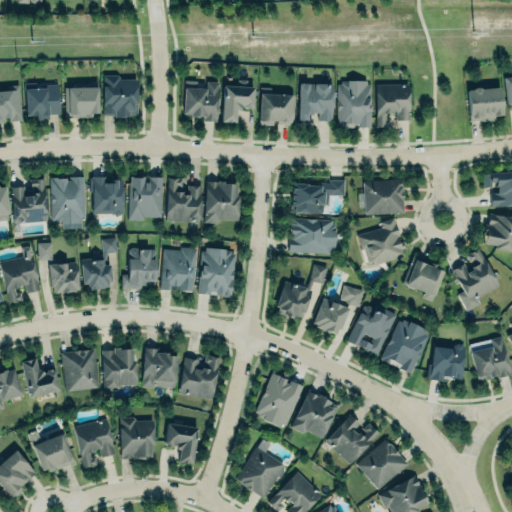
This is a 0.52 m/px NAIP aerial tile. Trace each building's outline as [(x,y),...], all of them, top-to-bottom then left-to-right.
[(511,75),(502,77),(506,106),(511,105),(511,75)] [(135,115),(136,76),(102,76),(101,115),(135,115)] [(336,82),(335,126),(347,126),(345,122),(357,122),(355,126),(370,126),(370,102),(368,102),(368,97),(369,96),(369,83),(365,83),(366,79),(346,79),(346,80),(340,80),(340,83),(336,82)] [(216,120),(216,81),(182,80),(181,115),(201,115),(200,120),(216,120)] [(374,83),(408,82),(409,119),(394,119),(395,110),(389,110),(389,112),(384,112),(384,117),(389,117),(389,126),(374,126),(374,83)] [(0,90),(0,121),(3,121),(3,120),(20,119),(18,83),(6,84),(7,90),(0,90)] [(24,87),(45,87),(45,83),(57,83),(59,112),(48,113),(48,118),(36,119),(36,114),(25,115),(24,87)] [(298,83),(331,84),(330,120),(317,119),(317,111),(311,111),(311,113),(307,113),(306,117),(311,117),(310,125),(297,124),(298,83)] [(222,84),(253,85),(252,106),(250,108),(245,108),(243,106),(243,105),(240,104),(241,105),(236,110),(235,108),(234,121),(220,121),(222,84)] [(91,116),(91,112),(97,112),(97,86),(63,86),(64,114),(69,114),(69,116),(91,116)] [(501,114),(498,86),(465,88),(468,121),(493,119),(493,115),(501,114)] [(260,92),(293,94),(292,121),(288,121),(288,124),(276,123),(276,120),(273,119),(272,124),(258,123),(260,92)] [(481,172),(487,172),(487,171),(511,169),(511,203),(489,205),(489,198),(489,191),(496,191),(496,185),(494,185),(494,180),(490,181),(490,186),(481,186),(481,172)] [(48,175),(50,219),(54,219),(54,222),(60,222),(61,227),(80,226),(79,218),(84,218),(82,175),(69,175),(69,177),(72,179),(65,179),(65,176),(56,176),(56,175),(48,175)] [(121,178),(121,212),(119,212),(118,213),(114,214),(112,212),(91,212),(91,191),(88,191),(88,176),(90,176),(90,175),(104,175),(104,181),(107,181),(107,178),(121,178)] [(129,175),(161,175),(160,216),(142,216),(141,218),(127,218),(128,181),(129,181),(129,175)] [(29,178),(43,177),(46,219),(12,222),(10,186),(23,185),(23,187),(21,191),(21,195),(33,194),(32,191),(37,191),(36,186),(29,186),(29,178)] [(198,221),(199,185),(184,184),(184,178),(166,177),(164,220),(198,221)] [(362,213),(402,212),(400,178),(361,179),(362,213)] [(239,194),(237,219),(218,218),(218,220),(216,222),(202,221),(204,180),(216,180),(216,179),(227,179),(227,182),(236,183),(235,194),(239,194)] [(291,182),(306,183),(306,184),(317,184),(317,181),(327,181),(327,179),(342,179),(342,193),(327,193),(327,203),(320,203),(321,204),(321,211),(320,212),(293,211),(293,210),(289,210),(291,182)] [(0,219),(8,219),(5,185),(0,185),(0,219)] [(488,212),(511,216),(511,251),(493,248),(494,244),(482,242),(484,229),(482,229),(483,222),(486,222),(488,212)] [(289,216),(331,218),(331,222),(334,222),(333,249),(329,248),(329,252),(287,250),(287,237),(291,237),(292,233),(288,232),(289,216)] [(392,216),(400,241),(401,240),(403,247),(400,248),(402,255),(372,264),(370,260),(366,261),(362,248),(360,248),(355,233),(380,226),(378,220),(392,216)] [(79,258),(90,257),(92,255),(97,254),(100,254),(102,250),(99,238),(114,235),(116,251),(106,252),(104,258),(102,260),(102,264),(109,263),(110,280),(107,281),(107,285),(102,285),(102,287),(96,287),(96,288),(86,289),(86,283),(81,283),(79,258)] [(36,241),(50,240),(51,258),(36,259),(36,241)] [(39,289),(29,244),(19,246),(21,254),(0,259),(0,272),(7,303),(21,299),(19,291),(14,292),(13,287),(18,286),(18,284),(23,282),(25,292),(39,289)] [(160,248),(158,289),(192,291),(194,247),(178,246),(178,249),(160,248)] [(229,296),(233,253),(230,252),(230,250),(224,249),(224,248),(204,246),(204,250),(200,250),(198,265),(201,265),(201,270),(199,269),(196,292),(229,296)] [(154,248),(127,247),(126,273),(120,273),(120,286),(153,287),(154,248)] [(450,269),(463,262),(467,270),(472,268),(470,265),(475,263),(473,259),(469,261),(465,253),(477,247),(498,284),(475,297),(478,302),(466,310),(456,293),(462,289),(450,269)] [(412,254),(435,263),(433,266),(437,268),(442,270),(431,299),(421,296),(423,291),(401,283),(412,254)] [(47,263),(49,286),(51,286),(51,292),(73,290),(73,288),(77,287),(74,260),(47,263)] [(321,282),(325,266),(312,262),(308,279),(321,282)] [(284,279),(273,310),(299,320),(313,281),(307,279),(305,287),(284,279)] [(338,301),(358,305),(361,288),(341,284),(338,301)] [(321,297),(347,307),(338,328),(337,327),(334,334),(314,326),(315,323),(311,322),(321,297)] [(344,340),(365,351),(368,350),(369,351),(375,354),(395,313),(375,303),(373,307),(366,304),(364,304),(363,304),(344,340)] [(408,372),(427,334),(423,332),(425,328),(402,317),(401,320),(397,319),(378,358),(408,372)] [(470,351),(477,380),(496,375),(497,377),(510,374),(500,335),(488,338),(490,345),(470,351)] [(463,345),(458,379),(442,376),(441,380),(425,378),(427,362),(429,363),(433,341),(453,344),(456,342),(460,343),(461,345),(463,345)] [(101,349),(112,349),(112,346),(122,346),(122,348),(131,348),(131,360),(135,360),(136,384),(118,384),(118,389),(102,389),(101,349)] [(173,387),(176,355),(170,355),(170,352),(156,351),(157,347),(143,346),(139,386),(152,387),(152,385),(173,387)] [(98,386),(64,390),(59,352),(93,348),(98,386)] [(210,398),(217,356),(201,354),(200,359),(182,356),(177,393),(210,398)] [(19,360),(28,397),(58,389),(54,370),(51,368),(46,369),(44,372),(43,372),(37,368),(37,369),(34,357),(19,360)] [(0,408),(2,408),(0,401),(0,399),(20,394),(11,367),(0,370),(0,408)] [(252,415),(284,427),(300,384),(269,372),(252,415)] [(307,388),(288,426),(301,432),(305,430),(321,438),(337,405),(322,397),(323,396),(307,388)] [(378,432),(348,464),(323,440),(348,413),(358,422),(352,430),(356,434),(367,422),(378,432)] [(118,416),(132,415),(135,418),(135,419),(152,419),(153,444),(150,444),(150,456),(141,456),(141,458),(131,458),(131,457),(119,458),(118,416)] [(72,425),(105,417),(113,453),(100,456),(97,447),(93,448),(93,451),(88,452),(89,456),(94,455),(96,464),(81,468),(72,425)] [(179,448),(177,461),(191,463),(197,427),(166,422),(163,442),(164,444),(169,445),(172,444),(172,443),(174,443),(173,444),(177,450),(179,448)] [(73,461),(62,433),(40,441),(35,429),(26,433),(41,470),(47,467),(48,471),(73,461)] [(260,438),(268,443),(263,451),(283,464),(280,469),(283,471),(279,477),(276,475),(261,497),(239,482),(240,482),(234,477),(260,438)] [(406,463),(376,489),(355,463),(383,438),(388,443),(389,442),(406,463)] [(34,472),(13,449),(0,460),(0,485),(11,498),(21,489),(19,486),(34,472)] [(287,511),(301,511),(319,494),(295,470),(265,501),(276,511),(281,506),(287,511)] [(412,474),(376,494),(383,506),(387,507),(390,511),(414,511),(416,511),(415,508),(426,503),(419,490),(421,489),(412,474)] [(315,511),(328,503),(330,506),(333,504),(338,511),(315,511)]
